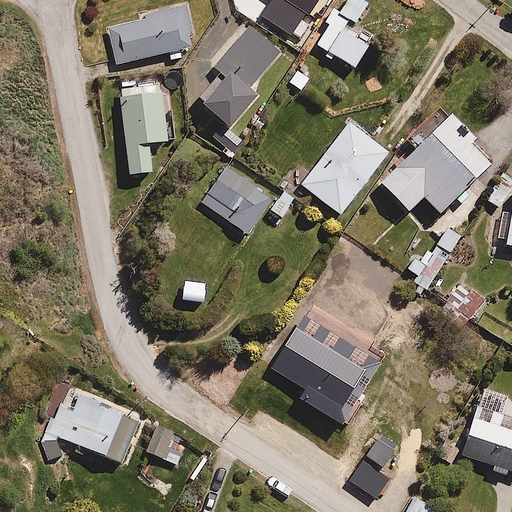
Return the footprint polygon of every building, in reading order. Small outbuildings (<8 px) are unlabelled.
[(351,23),(357,28),(374,4),(367,0),(342,0),(336,10),(332,8),(321,24),(327,28),(314,46),(323,53),(321,56),(331,63),(333,60),(354,74),(373,47),(347,29),(351,23)] [(115,65),(191,49),(189,40),(199,38),(192,3),(141,14),(143,21),(107,29),(115,65)] [(299,28),(308,15),(297,6),(287,19),(281,15),(273,26),(295,42),(303,31),(299,28)] [(245,95),(281,55),(239,21),(202,66),(222,82),(201,107),(233,134),(258,105),(245,95)] [(313,80),(300,69),(288,82),(301,94),(313,80)] [(166,82),(119,86),(127,177),(155,175),(152,148),(168,147),(166,118),(174,118),(172,93),(167,94),(166,82)] [(475,152),(480,147),(468,136),(462,141),(457,136),(463,130),(451,118),(381,186),(410,216),(423,204),(442,222),(494,171),(475,152)] [(390,154),(348,122),(299,186),(341,219),(390,154)] [(247,242),(270,213),(281,222),(291,209),(278,199),(275,202),(228,164),(197,203),(247,242)] [(511,189),(511,177),(503,171),(483,197),(498,208),(511,189)] [(420,247),(405,268),(418,277),(414,282),(424,289),(458,242),(445,232),(429,254),(420,247)] [(372,279),(351,266),(342,279),(337,276),(297,336),(318,350),(328,335),(365,360),(389,325),(392,327),(400,315),(390,309),(393,305),(366,287),(372,279)] [(460,333),(487,299),(463,280),(436,313),(460,333)] [(143,423),(64,385),(40,438),(55,446),(60,436),(122,466),(143,423)] [(511,415),(480,404),(468,439),(464,437),(457,456),(490,468),(488,474),(508,481),(510,476),(511,476),(511,415)] [(174,440),(177,434),(158,425),(145,453),(176,467),(186,445),(174,440)] [(360,457),(345,476),(374,500),(389,481),(360,457)] [(410,492),(397,511),(435,511),(437,510),(410,492)]
